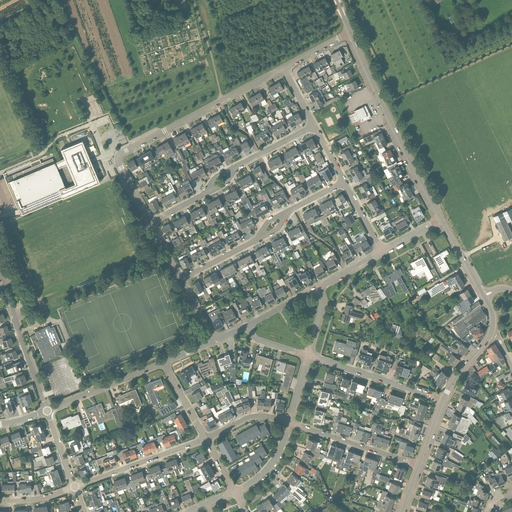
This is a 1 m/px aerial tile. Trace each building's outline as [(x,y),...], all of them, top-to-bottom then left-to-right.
[(342,65),(344,64),(341,57),(342,56),(339,50),(331,55),(333,60),(332,60),(336,67),(342,64),(342,65)] [(319,61),(324,70),(325,71),(327,70),(325,66),(328,65),(325,58),(319,61)] [(318,73),(324,70),(319,61),(313,64),(317,71),(318,73)] [(309,66),(303,69),(308,80),(311,78),(309,75),(312,73),(309,66)] [(312,90),(314,90),(314,89),(308,80),(303,69),(297,73),(302,83),(305,88),(304,88),(307,93),(308,93),(312,90)] [(343,69),(337,72),(336,73),(333,74),(335,79),(339,77),(343,75),(345,79),(352,76),(349,69),(344,72),(343,69)] [(326,78),(332,87),(336,84),(330,75),(326,78)] [(358,86),(355,80),(348,83),(350,88),(346,90),(348,95),(354,92),(353,89),(358,86)] [(277,92),(287,87),(284,83),(281,85),(280,82),(274,85),(277,92)] [(325,84),(322,85),(319,87),(319,86),(314,89),(314,90),(315,92),(309,95),(313,102),(320,98),(317,92),(321,90),(326,87),(327,88),(329,87),(327,83),(325,84)] [(274,85),(268,88),(272,95),(277,92),(274,85)] [(264,99),(260,92),(254,95),(258,102),(260,105),(266,102),(264,99)] [(252,105),(258,102),(254,95),(248,98),(252,105)] [(323,105),(324,107),(329,105),(328,104),(336,101),(334,98),(326,102),(323,103),(322,101),(320,98),(313,102),(316,108),(323,105)] [(241,102),(235,106),(239,113),(245,109),(241,102)] [(239,113),(235,106),(229,109),(233,116),(239,113)] [(374,106),(368,109),(372,117),(378,114),(374,106)] [(363,107),(354,111),(358,119),(359,119),(360,122),(371,117),(369,112),(366,113),(363,107)] [(282,121),(276,124),(280,132),(281,132),(285,131),(285,130),(286,130),(284,126),(287,125),(280,112),(279,111),(279,109),(278,110),(275,111),(277,114),(278,114),(282,121)] [(282,111),(280,112),(287,125),(287,126),(290,124),(291,127),(292,126),(292,127),(296,125),(296,124),(297,124),(293,116),(287,119),(283,111),(282,111)] [(302,121),(298,113),(293,116),(297,124),(297,123),(298,124),(301,122),(302,122),(302,121)] [(214,117),(217,124),(223,121),(219,114),(214,117)] [(262,118),(266,126),(270,132),(272,130),(275,135),(276,135),(280,133),(280,132),(276,124),(275,122),(272,123),(273,126),(271,127),(270,125),(269,125),(267,121),(269,120),(266,116),(262,118)] [(214,117),(207,120),(211,127),(214,126),(216,129),(219,127),(217,124),(214,117)] [(237,121),(233,123),(242,129),(246,127),(243,119),(237,122),(237,121)] [(207,133),(202,123),(196,126),(201,136),(207,133)] [(201,136),(196,126),(190,129),(196,139),(201,136)] [(271,134),(270,132),(266,126),(261,129),(263,132),(260,133),(264,141),(265,141),(269,139),(269,138),(268,136),(271,134)] [(185,132),(179,135),(184,146),(190,142),(189,139),(185,132)] [(375,138),(376,142),(384,138),(381,132),(377,134),(376,132),(370,135),(366,137),(368,142),(375,138)] [(212,135),(216,143),(217,142),(221,140),(218,136),(216,137),(215,133),(212,135)] [(263,141),(264,141),(260,133),(254,136),(258,144),(259,143),(259,144),(260,144),(263,142),(263,141)] [(179,149),(184,146),(179,135),(173,139),(177,145),(179,149)] [(346,136),(336,142),(337,145),(348,139),(346,136)] [(237,137),(234,138),(237,144),(238,146),(240,144),(244,152),(251,148),(247,141),(241,144),(237,137)] [(228,147),(229,150),(233,158),(239,154),(235,146),(237,144),(234,138),(231,140),(233,144),(228,147)] [(376,146),(379,151),(384,148),(383,146),(387,144),(384,138),(376,142),(374,143),(376,146)] [(306,142),(311,149),(316,147),(312,139),(306,142)] [(52,158),(39,164),(37,161),(30,163),(32,167),(12,175),(6,178),(22,215),(69,196),(100,182),(83,141),(62,149),(65,158),(56,162),(54,162),(52,158)] [(162,145),(167,154),(167,155),(173,152),(168,142),(162,145)] [(215,143),(218,150),(220,153),(223,152),(222,150),(220,146),(219,146),(217,142),(216,143),(215,143)] [(301,145),(305,152),(307,156),(313,153),(311,149),(306,142),(301,145)] [(343,159),(351,155),(353,154),(351,151),(354,149),(351,144),(348,146),(343,148),(344,151),(340,153),(343,159)] [(167,154),(162,145),(156,148),(157,150),(154,151),(158,158),(161,157),(160,155),(163,153),(165,156),(167,155),(167,154)] [(223,153),(227,161),(233,158),(229,150),(228,147),(222,150),(223,152),(224,153),(223,153)] [(294,158),(300,155),(302,161),(305,159),(300,150),(298,152),(296,147),(290,150),(294,158)] [(386,151),(384,148),(379,151),(381,156),(383,155),(385,159),(392,155),(390,149),(386,151)] [(178,149),(176,150),(178,154),(181,161),(184,160),(178,149)] [(283,157),(287,166),(288,167),(291,166),(290,164),(293,162),(292,159),(294,158),(290,150),(284,153),(285,156),(283,157)] [(155,160),(158,158),(154,151),(152,153),(150,151),(145,154),(150,164),(153,163),(152,161),(151,159),(154,158),(155,160)] [(314,155),(316,160),(322,158),(319,152),(314,155)] [(351,155),(343,159),(346,165),(350,163),(352,165),(357,162),(356,160),(357,159),(356,157),(356,156),(356,155),(356,154),(355,154),(355,153),(353,154),(351,155)] [(139,157),(142,163),(144,168),(150,165),(150,164),(145,154),(139,157)] [(214,155),(211,157),(216,167),(222,163),(218,156),(215,158),(214,155)] [(385,163),(387,168),(393,165),(391,163),(395,161),(392,155),(385,159),(386,162),(385,163)] [(280,158),(279,156),(274,159),(278,166),(277,167),(279,170),(285,167),(286,167),(286,166),(287,166),(283,157),(280,158)] [(210,170),(216,167),(211,157),(209,158),(208,157),(205,159),(205,160),(203,161),(207,170),(210,169),(210,170)] [(272,170),(277,167),(278,166),(274,159),(268,162),(272,170)] [(133,173),(141,169),(139,164),(137,165),(134,160),(127,163),(131,170),(133,173)] [(349,170),(352,176),(360,171),(360,172),(362,171),(360,168),(357,162),(352,165),(353,168),(349,170)] [(392,176),(393,175),(393,176),(401,172),(398,166),(394,168),(393,165),(387,168),(390,173),(392,176)] [(259,175),(261,179),(263,182),(269,179),(266,173),(264,175),(259,166),(253,170),(256,176),(259,174),(259,175)] [(191,173),(194,180),(200,178),(196,170),(195,167),(189,170),(191,173)] [(200,178),(206,174),(203,167),(196,170),(200,178)] [(333,177),(329,171),(327,168),(321,171),(323,174),(326,181),(333,177)] [(359,179),(360,182),(366,179),(365,177),(363,174),(362,175),(360,172),(360,171),(352,176),(355,181),(359,179)] [(170,182),(172,185),(175,183),(169,172),(166,174),(170,182)] [(310,175),(312,178),(316,186),(322,183),(318,175),(317,174),(316,172),(310,175)] [(396,185),(401,182),(400,179),(404,177),(401,172),(393,176),(393,175),(392,176),(390,177),(393,181),(393,180),(396,185)] [(244,178),(248,186),(253,183),(254,186),(256,186),(258,191),(261,190),(255,178),(252,180),(249,175),(248,175),(245,177),(244,177),(244,178)] [(361,192),(369,188),(367,186),(371,183),(370,181),(371,180),(369,177),(366,179),(360,182),(362,185),(358,187),(361,192)] [(243,189),(248,186),(244,178),(243,178),(239,180),(239,179),(239,180),(238,181),(242,187),(239,189),(244,199),(247,197),(244,192),(243,189)] [(316,186),(312,178),(306,181),(310,189),(316,186)] [(187,193),(193,190),(188,180),(187,180),(182,183),(187,193)] [(168,191),(165,192),(170,202),(176,199),(174,194),(176,193),(173,186),(172,185),(170,182),(168,183),(170,188),(167,189),(168,191)] [(294,197),(300,194),(294,183),(288,185),(287,182),(284,184),(287,189),(287,190),(289,194),(291,192),(294,197)] [(400,189),(402,192),(410,188),(407,183),(403,185),(401,182),(396,185),(393,187),(394,190),(398,190),(400,189)] [(178,189),(181,196),(187,193),(182,183),(179,184),(181,187),(178,189)] [(302,184),(299,185),(297,183),(295,184),(294,183),(300,194),(306,191),(302,184)] [(369,188),(361,192),(364,198),(368,196),(369,199),(375,196),(377,195),(373,186),(369,188)] [(413,194),(410,188),(402,192),(403,195),(402,196),(404,202),(410,199),(409,196),(413,194)] [(156,195),(159,202),(162,200),(164,205),(170,202),(165,192),(162,194),(161,193),(159,194),(156,189),(154,191),(156,195)] [(241,199),(244,205),(247,203),(244,199),(239,189),(236,191),(236,190),(235,190),(231,192),(230,193),(234,201),(240,198),(240,199),(241,199)] [(276,197),(280,205),(286,202),(285,201),(288,200),(283,189),(278,192),(274,194),(276,197)] [(227,208),(230,207),(229,204),(231,202),(234,201),(230,193),(229,193),(225,195),(225,196),(227,201),(224,202),(227,208)] [(266,193),(264,194),(270,205),(272,204),(274,208),(280,205),(276,197),(270,200),(269,198),(266,193)] [(263,200),(259,203),(258,203),(263,214),(269,211),(267,207),(270,205),(264,194),(261,195),(261,196),(263,200)] [(339,204),(345,201),(342,194),(335,198),(337,201),(335,202),(339,210),(342,209),(339,204)] [(157,203),(159,202),(156,195),(153,196),(155,200),(149,203),(153,211),(159,207),(157,203)] [(375,196),(369,199),(371,201),(367,203),(370,209),(378,205),(376,202),(378,201),(375,196)] [(253,207),(252,206),(247,197),(244,199),(247,203),(250,209),(253,207)] [(229,218),(231,217),(228,211),(229,211),(227,208),(224,202),(221,203),(219,198),(213,201),(217,209),(222,206),(224,209),(225,209),(229,218)] [(331,200),(325,203),(331,214),(337,211),(335,208),(331,200)] [(209,207),(206,208),(209,213),(212,219),(215,225),(217,224),(215,219),(216,218),(213,213),(215,212),(214,211),(217,209),(213,201),(207,204),(209,207)] [(252,206),(253,207),(250,209),(251,211),(255,218),(258,217),(263,214),(258,203),(252,206)] [(326,217),(331,214),(325,203),(319,206),(324,214),(324,215),(322,216),(326,224),(329,223),(326,217)] [(379,208),(378,205),(370,209),(373,215),(377,213),(378,215),(384,212),(381,207),(379,208)] [(209,213),(206,208),(203,209),(202,207),(196,210),(200,218),(205,215),(209,221),(212,227),(215,225),(212,219),(209,213)] [(413,215),(414,218),(416,221),(422,218),(421,216),(423,215),(419,207),(413,210),(415,213),(413,215)] [(315,208),(309,211),(313,219),(315,222),(320,220),(324,226),(326,224),(322,216),(319,217),(319,216),(315,208)] [(190,213),(192,215),(189,217),(193,225),(196,223),(195,221),(200,218),(196,210),(190,213)] [(247,215),(243,217),(249,229),(255,226),(252,220),(255,218),(251,211),(248,213),(248,214),(247,215)] [(313,219),(309,211),(303,214),(307,222),(305,224),(307,228),(313,232),(313,231),(310,224),(312,223),(310,221),(313,219)] [(375,217),(377,221),(386,216),(384,212),(378,215),(375,217)] [(351,214),(344,218),(348,225),(354,221),(351,214)] [(186,218),(185,216),(179,219),(185,230),(194,226),(193,225),(189,217),(186,218)] [(407,224),(409,223),(406,216),(403,217),(402,216),(394,221),(391,222),(394,226),(395,225),(399,231),(408,226),(407,224)] [(249,229),(243,217),(235,221),(236,223),(241,233),(244,231),(244,232),(249,229)] [(496,222),(504,241),(511,237),(511,233),(505,218),(496,222)] [(173,222),(179,233),(185,230),(179,219),(173,222)] [(384,225),(383,224),(380,226),(383,231),(382,232),(386,238),(393,235),(392,234),(392,233),(391,232),(394,230),(392,226),(391,227),(389,222),(384,225)] [(229,232),(231,235),(234,241),(241,238),(239,234),(241,233),(236,223),(233,224),(235,229),(229,232)] [(176,233),(175,231),(172,226),(170,227),(169,224),(162,228),(166,235),(167,237),(176,233)] [(297,237),(303,234),(309,246),(311,244),(301,224),(298,225),(298,227),(293,229),(297,237)] [(343,228),(338,231),(342,238),(347,235),(343,228)] [(298,239),(297,237),(293,229),(287,232),(289,235),(286,237),(290,245),(290,244),(291,246),(294,244),(293,242),(298,239)] [(219,232),(223,239),(225,238),(228,244),(234,241),(231,235),(228,236),(226,233),(224,234),(221,230),(219,232)] [(220,240),(223,239),(219,232),(216,233),(218,237),(212,240),(217,250),(224,247),(220,240)] [(357,242),(355,243),(352,245),(357,253),(362,250),(363,251),(370,247),(366,241),(367,240),(365,236),(360,238),(359,236),(355,239),(357,242)] [(287,250),(285,247),(287,245),(283,237),(277,240),(283,252),(287,250)] [(175,246),(181,243),(178,238),(172,241),(175,246)] [(201,241),(205,248),(208,247),(211,253),(217,250),(212,240),(207,243),(204,239),(201,241)] [(277,255),(283,252),(277,240),(271,243),(276,252),(273,253),(277,261),(280,267),(283,265),(277,255)] [(198,247),(195,249),(200,259),(207,255),(203,249),(205,248),(201,241),(199,242),(203,249),(200,250),(198,247)] [(182,243),(181,243),(175,246),(178,251),(184,248),(182,243)] [(287,246),(288,247),(295,260),(297,258),(296,255),(294,252),(291,246),(290,244),(290,245),(287,246)] [(351,254),(351,253),(346,244),(343,245),(344,247),(340,250),(346,261),(347,260),(353,257),(351,254)] [(266,246),(260,249),(265,257),(266,260),(272,257),(270,254),(266,246)] [(185,249),(188,256),(189,257),(191,256),(194,262),(200,259),(195,249),(190,252),(187,248),(185,249)] [(259,260),(261,259),(263,261),(266,260),(265,257),(260,249),(255,252),(259,260)] [(442,272),(449,268),(444,259),(443,260),(442,258),(445,256),(447,255),(446,255),(444,251),(433,257),(442,272)] [(338,262),(333,252),(330,253),(331,256),(328,258),(329,259),(325,261),(328,266),(327,266),(330,270),(333,268),(334,268),(337,267),(338,267),(335,263),(338,262)] [(189,258),(189,257),(188,256),(186,257),(185,255),(178,258),(180,260),(183,268),(190,264),(187,259),(189,258)] [(253,262),(250,255),(243,258),(247,265),(253,262)] [(412,274),(413,276),(423,270),(428,279),(429,279),(432,283),(440,279),(437,275),(434,269),(430,271),(422,257),(419,259),(419,258),(417,259),(419,262),(416,263),(416,262),(411,265),(413,268),(410,270),(410,271),(412,274)] [(240,271),(243,276),(246,284),(249,282),(243,271),(249,268),(247,265),(243,258),(237,261),(241,268),(242,269),(240,271)] [(314,269),(318,276),(325,272),(323,269),(326,268),(321,261),(318,262),(320,266),(314,269)] [(233,263),(227,267),(232,277),(236,276),(234,272),(237,271),(233,263)] [(225,285),(228,283),(227,280),(232,277),(227,267),(220,270),(224,277),(222,278),(225,285)] [(396,293),(392,284),(391,281),(396,278),(404,292),(408,290),(400,276),(403,274),(400,269),(384,277),(389,286),(383,289),(387,298),(396,293)] [(305,280),(306,283),(312,279),(307,270),(301,274),(301,273),(297,275),(300,281),(304,280),(304,281),(305,280)] [(225,285),(222,278),(219,279),(216,272),(210,275),(213,283),(215,286),(221,283),(222,286),(225,285)] [(431,296),(443,289),(447,287),(451,285),(461,279),(459,276),(457,273),(445,280),(439,284),(438,283),(433,286),(434,286),(427,290),(431,296)] [(207,286),(213,283),(210,275),(203,279),(207,286)] [(80,289),(83,287),(104,279),(103,277),(102,276),(79,285),(80,289)] [(290,284),(293,290),(300,286),(295,277),(294,278),(293,276),(284,281),(287,286),(290,284)] [(451,285),(453,288),(456,286),(458,289),(464,285),(462,282),(463,282),(461,279),(451,285)] [(203,290),(198,281),(192,284),(197,293),(203,290)] [(278,284),(273,287),(279,297),(280,297),(286,294),(283,288),(287,286),(284,281),(278,284)] [(380,297),(372,284),(373,286),(369,289),(368,288),(361,293),(360,293),(363,297),(368,294),(373,301),(380,297)] [(264,296),(268,303),(275,300),(273,297),(275,296),(272,290),(271,290),(272,292),(268,295),(266,290),(264,291),(262,288),(257,291),(261,298),(264,296)] [(460,293),(462,296),(459,297),(456,300),(458,303),(464,299),(463,299),(470,295),(467,288),(460,292),(460,293)] [(474,301),(470,295),(463,299),(464,299),(466,302),(459,308),(463,313),(470,307),(468,304),(474,301)] [(249,306),(252,304),(255,310),(262,306),(259,299),(253,302),(252,298),(251,296),(245,299),(246,301),(249,306)] [(240,304),(242,308),(240,309),(236,301),(233,302),(232,301),(231,301),(234,307),(238,315),(241,314),(242,316),(249,313),(247,308),(247,307),(249,306),(246,301),(240,304)] [(487,321),(486,315),(480,307),(482,306),(478,301),(470,307),(463,313),(452,321),(443,328),(444,330),(450,325),(454,330),(455,329),(461,338),(470,331),(469,330),(473,325),(474,326),(478,323),(479,324),(480,323),(481,324),(482,323),(483,324),(487,321)] [(343,314),(341,320),(349,322),(351,317),(361,320),(362,315),(351,312),(352,307),(346,305),(344,312),(344,313),(342,313),(342,314),(343,314)] [(220,312),(224,319),(227,325),(230,323),(230,322),(237,319),(231,308),(226,311),(224,312),(223,310),(220,312)] [(217,329),(223,326),(221,320),(224,319),(220,312),(217,313),(217,314),(211,318),(217,329)] [(473,334),(477,339),(480,336),(480,335),(485,331),(481,326),(481,324),(480,323),(479,324),(478,323),(474,326),(473,325),(469,330),(470,331),(473,334)] [(9,332),(7,325),(0,327),(0,329),(2,334),(0,334),(0,338),(5,336),(6,336),(5,333),(9,332)] [(54,327),(49,329),(48,325),(46,326),(46,327),(41,329),(42,332),(30,337),(33,344),(34,346),(38,354),(41,353),(45,361),(57,356),(56,356),(62,354),(58,345),(57,345),(54,337),(58,336),(54,327)] [(469,341),(466,338),(468,337),(469,338),(473,334),(470,331),(461,338),(460,339),(466,343),(469,341)] [(5,336),(0,338),(0,342),(1,345),(3,344),(5,347),(13,344),(11,338),(8,340),(7,338),(6,339),(5,336)] [(332,351),(350,356),(352,347),(355,347),(356,343),(347,340),(346,344),(340,343),(341,342),(339,342),(335,341),(332,351)] [(463,354),(468,348),(458,341),(456,344),(459,347),(457,349),(452,346),(450,349),(453,351),(457,354),(459,351),(463,354)] [(491,354),(498,350),(495,344),(487,349),(490,354),(486,356),(490,362),(491,362),(491,363),(495,360),(491,354)] [(358,361),(364,363),(367,351),(368,349),(362,347),(361,353),(360,353),(357,361),(358,361)] [(18,357),(15,350),(6,353),(4,354),(5,357),(6,357),(7,360),(11,359),(18,357)] [(499,370),(496,367),(505,362),(502,358),(503,358),(498,350),(491,354),(495,360),(491,363),(495,368),(490,371),(492,374),(499,370)] [(248,352),(241,351),(238,363),(249,366),(251,359),(250,360),(246,359),(248,352)] [(372,353),(367,351),(364,363),(370,365),(373,357),(371,356),(372,353)] [(459,359),(451,354),(448,351),(445,355),(448,356),(446,359),(449,361),(455,365),(459,359)] [(231,362),(229,353),(224,355),(225,356),(217,358),(220,369),(221,371),(225,370),(224,368),(225,368),(226,368),(226,367),(225,367),(225,365),(228,364),(228,363),(231,362)] [(380,354),(376,367),(382,369),(386,356),(381,354),(380,354)] [(268,375),(268,373),(272,359),(258,355),(256,363),(262,365),(260,373),(268,375)] [(388,371),(389,371),(392,359),(390,358),(390,357),(386,356),(382,369),(388,371)] [(207,371),(213,369),(214,372),(217,370),(216,369),(217,368),(215,363),(213,357),(209,359),(209,361),(202,364),(201,362),(197,364),(201,374),(202,374),(204,377),(209,375),(207,371)] [(286,363),(282,362),(278,361),(279,362),(276,370),(276,369),(276,370),(288,373),(287,377),(285,376),(283,383),(282,382),(281,386),(281,387),(288,389),(295,366),(286,364),(286,363)] [(15,371),(22,369),(20,362),(13,364),(12,362),(5,364),(7,370),(9,369),(11,373),(15,371)] [(404,367),(401,375),(407,377),(410,369),(407,368),(409,365),(404,363),(403,367),(404,367)] [(397,365),(394,373),(395,373),(401,375),(404,367),(403,367),(397,365)] [(191,380),(189,377),(196,373),(192,367),(188,370),(187,369),(180,373),(184,380),(186,383),(191,380)] [(435,367),(431,371),(446,382),(449,377),(448,377),(449,376),(441,371),(439,373),(438,373),(436,372),(438,369),(435,367)] [(484,368),(477,372),(481,377),(487,373),(484,368)] [(442,386),(446,382),(431,371),(429,375),(434,379),(433,380),(434,381),(441,387),(442,386)] [(336,385),(332,384),(334,376),(326,373),(325,379),(326,380),(325,382),(324,382),(323,386),(335,389),(336,385)] [(470,379),(467,383),(466,383),(464,386),(463,386),(462,388),(463,389),(462,390),(474,395),(477,388),(474,386),(474,385),(475,384),(476,384),(480,378),(474,373),(469,378),(470,379)] [(16,379),(18,385),(27,382),(24,374),(18,377),(17,374),(10,376),(12,380),(16,379)] [(340,385),(347,387),(348,384),(349,380),(343,378),(340,385)] [(161,379),(145,385),(152,405),(158,403),(153,388),(163,384),(161,379)] [(347,395),(348,393),(348,392),(354,394),(355,390),(357,383),(352,381),(350,385),(348,384),(347,387),(345,392),(345,394),(347,395)] [(363,398),(364,392),(362,392),(365,385),(364,385),(357,383),(355,390),(361,392),(359,397),(363,398)] [(204,395),(203,393),(202,391),(207,388),(205,384),(204,385),(202,386),(200,387),(201,389),(192,394),(195,401),(202,397),(204,395)] [(221,384),(212,388),(214,392),(223,388),(221,384)] [(367,393),(373,395),(375,389),(369,387),(369,386),(367,393),(364,392),(363,398),(365,399),(367,393)] [(508,388),(501,391),(501,392),(496,394),(499,400),(511,394),(511,392),(511,390),(510,391),(508,388)] [(142,405),(135,389),(121,395),(120,394),(118,395),(118,396),(116,397),(119,404),(124,402),(123,401),(132,397),(136,407),(142,405)] [(373,401),(376,403),(375,407),(379,408),(380,405),(382,398),(380,397),(382,390),(381,391),(375,389),(373,395),(371,401),(373,401)] [(235,406),(238,413),(241,412),(244,411),(241,400),(241,399),(234,401),(229,390),(226,391),(224,392),(226,396),(225,396),(230,405),(233,404),(234,406),(235,406)] [(331,400),(333,393),(332,393),(320,390),(319,392),(321,393),(320,397),(331,400)] [(32,402),(29,394),(28,391),(18,395),(19,397),(16,398),(18,403),(20,402),(22,406),(32,402)] [(260,407),(263,408),(264,397),(265,391),(261,391),(260,397),(258,396),(256,407),(259,408),(260,407)] [(385,400),(382,398),(380,405),(383,406),(386,407),(387,404),(393,406),(396,396),(390,394),(390,393),(388,401),(385,400)] [(227,407),(222,409),(227,419),(231,417),(233,416),(228,406),(230,405),(225,396),(223,397),(224,399),(223,399),(227,407)] [(282,412),(284,404),(279,402),(280,397),(277,396),(276,398),(275,402),(277,402),(275,410),(282,412)] [(399,411),(401,412),(400,416),(402,417),(405,407),(403,406),(401,405),(403,397),(402,398),(396,396),(393,406),(399,408),(398,409),(399,409),(399,411)] [(18,403),(16,398),(16,397),(10,399),(11,401),(7,402),(10,410),(16,408),(15,404),(18,403)] [(270,409),(271,398),(264,397),(263,408),(267,408),(267,409),(270,409)] [(331,400),(320,397),(318,403),(317,403),(320,404),(319,407),(323,408),(328,409),(329,406),(331,400)] [(461,397),(458,403),(470,409),(473,402),(476,404),(477,400),(471,397),(469,400),(461,397)] [(511,410),(511,409),(511,397),(504,402),(500,403),(502,407),(503,407),(503,408),(504,412),(510,409),(511,410)] [(241,400),(244,411),(248,409),(248,410),(251,409),(248,398),(241,400)] [(174,402),(169,405),(167,406),(170,411),(177,407),(174,402)] [(410,403),(407,402),(406,406),(417,410),(425,413),(427,406),(419,403),(419,406),(410,403)] [(101,403),(96,405),(102,420),(103,420),(114,416),(119,428),(123,427),(120,420),(115,408),(108,411),(108,412),(105,413),(101,403)] [(458,403),(456,408),(463,411),(462,414),(468,417),(474,424),(477,421),(470,413),(470,411),(469,411),(470,409),(458,403)] [(88,418),(95,415),(99,424),(103,422),(103,420),(102,420),(96,405),(85,410),(87,414),(88,418)] [(115,408),(120,420),(123,419),(123,412),(121,407),(120,406),(115,408)] [(216,412),(213,407),(211,408),(216,419),(219,418),(221,422),(224,421),(227,419),(222,409),(216,412)] [(315,415),(323,418),(324,411),(316,409),(315,409),(316,409),(315,415)] [(422,420),(425,413),(417,410),(415,417),(411,416),(410,419),(410,420),(411,420),(416,421),(416,422),(417,418),(422,420)] [(511,412),(511,411),(504,414),(503,415),(505,418),(507,417),(508,420),(511,417),(511,412)] [(210,428),(217,424),(210,412),(207,413),(210,420),(207,422),(210,428)] [(163,422),(171,418),(173,422),(176,421),(177,423),(184,420),(181,414),(176,417),(174,413),(170,416),(162,420),(163,422)] [(345,425),(346,422),(340,420),(342,414),(338,413),(337,417),(335,422),(338,423),(337,426),(336,427),(337,427),(336,430),(343,432),(345,425)] [(61,420),(63,426),(67,425),(69,429),(77,426),(76,422),(80,420),(78,414),(69,418),(68,417),(61,420)] [(454,414),(450,420),(458,424),(465,427),(468,429),(470,425),(470,424),(460,419),(461,417),(454,414)] [(323,418),(315,415),(313,422),(312,421),(312,422),(317,423),(318,424),(318,423),(321,424),(323,425),(325,419),(323,418)] [(89,434),(87,427),(84,419),(80,421),(83,429),(82,429),(85,436),(89,434)] [(351,430),(352,427),(354,428),(356,423),(357,419),(354,419),(353,422),(352,422),(351,425),(349,425),(348,426),(345,425),(343,432),(349,434),(350,431),(351,431),(351,430)] [(409,423),(406,430),(418,433),(420,427),(419,426),(420,426),(415,424),(416,421),(410,420),(410,419),(409,419),(408,422),(409,423)] [(180,433),(180,434),(184,431),(182,428),(187,425),(184,420),(177,423),(178,426),(176,427),(180,433)] [(457,426),(458,424),(450,420),(448,426),(459,431),(461,428),(457,426)] [(373,434),(375,429),(377,423),(373,422),(370,428),(370,431),(364,429),(364,431),(361,438),(368,440),(369,437),(370,436),(369,436),(370,433),(373,434)] [(361,438),(364,431),(358,429),(360,424),(356,423),(354,428),(357,429),(356,432),(355,432),(355,433),(354,436),(361,438)] [(377,423),(375,429),(378,430),(374,442),(380,444),(384,434),(385,431),(381,430),(382,425),(379,424),(377,423)] [(33,427),(34,430),(31,431),(31,433),(27,434),(27,436),(24,437),(26,442),(26,443),(30,441),(28,437),(30,436),(33,435),(43,431),(41,424),(33,427)] [(260,426),(258,428),(262,437),(267,434),(269,437),(271,436),(264,424),(264,425),(260,427),(260,426)] [(256,425),(253,427),(252,428),(251,427),(249,429),(254,437),(259,435),(260,438),(262,437),(258,428),(256,425)] [(502,432),(511,442),(511,440),(511,430),(508,426),(502,432)] [(248,441),(252,439),(254,441),(256,440),(254,437),(249,429),(245,431),(243,432),(243,433),(248,441)] [(177,440),(180,439),(178,435),(178,434),(177,430),(170,433),(170,435),(168,436),(170,443),(176,441),(175,438),(176,438),(177,440)] [(418,433),(406,430),(404,437),(413,440),(416,441),(418,433)] [(34,445),(35,447),(41,445),(39,440),(46,438),(43,431),(33,435),(35,441),(33,442),(34,444),(34,445)] [(26,442),(24,437),(21,438),(19,432),(11,435),(14,442),(16,449),(17,448),(16,446),(20,445),(17,439),(19,439),(21,444),(23,447),(27,446),(26,442)] [(248,441),(243,433),(239,435),(238,435),(236,436),(241,445),(246,442),(247,445),(249,444),(248,441)] [(455,448),(457,443),(454,440),(451,438),(452,437),(444,433),(441,441),(455,448)] [(453,433),(452,437),(458,440),(461,441),(463,437),(453,433)] [(161,436),(157,437),(159,442),(163,440),(164,445),(170,443),(168,436),(165,437),(164,434),(161,436)] [(384,434),(380,444),(387,446),(390,436),(384,434)] [(1,439),(3,445),(10,443),(8,436),(0,438),(1,439)] [(83,451),(80,443),(82,442),(80,437),(69,441),(70,444),(73,452),(78,450),(79,453),(83,451)] [(155,443),(159,442),(157,437),(150,440),(151,442),(148,443),(151,450),(157,448),(155,443)] [(219,445),(221,449),(229,444),(230,444),(232,443),(231,441),(228,443),(226,438),(217,443),(218,445),(219,445)] [(308,439),(306,446),(314,449),(313,452),(314,452),(319,453),(321,449),(315,447),(317,442),(308,439)] [(136,441),(137,444),(137,445),(139,449),(143,448),(145,453),(151,450),(148,443),(146,444),(145,442),(141,443),(140,440),(136,441)] [(410,444),(402,441),(401,441),(399,447),(404,449),(403,452),(407,453),(408,454),(408,453),(411,454),(413,447),(409,446),(410,444)] [(256,450),(260,458),(262,457),(266,454),(267,455),(260,443),(258,444),(260,448),(256,450)] [(222,451),(225,455),(233,451),(236,449),(235,448),(232,449),(230,444),(229,444),(221,449),(222,451)] [(35,447),(33,448),(30,449),(31,453),(37,451),(42,450),(44,455),(51,452),(49,446),(49,445),(42,448),(41,445),(35,447)] [(131,450),(128,451),(131,458),(137,456),(135,451),(139,449),(137,445),(130,447),(131,450)] [(333,457),(336,447),(331,446),(331,445),(328,452),(326,451),(326,452),(325,455),(324,456),(327,457),(327,455),(333,457)] [(341,456),(343,449),(343,450),(336,447),(333,457),(339,459),(337,464),(336,468),(339,469),(340,465),(343,457),(341,456)] [(443,461),(446,463),(447,459),(449,453),(446,452),(447,451),(438,447),(435,455),(444,458),(445,458),(443,461)] [(88,457),(86,454),(93,452),(91,448),(82,451),(84,454),(75,457),(77,464),(84,462),(83,459),(88,457)] [(118,452),(119,457),(123,455),(125,460),(131,458),(128,451),(127,448),(125,449),(118,452)] [(488,453),(494,459),(500,454),(494,448),(488,453)] [(108,456),(109,458),(111,465),(117,463),(115,458),(119,457),(118,452),(117,449),(112,451),(107,453),(108,455),(108,456)] [(255,454),(251,456),(255,465),(257,464),(257,463),(262,461),(260,458),(256,450),(254,451),(255,454)] [(236,455),(233,451),(225,455),(224,456),(225,458),(226,458),(228,462),(228,463),(239,456),(238,454),(236,455)] [(343,457),(340,465),(343,466),(346,458),(351,460),(354,453),(348,451),(346,458),(343,457)] [(206,461),(205,459),(206,459),(206,458),(205,458),(202,452),(198,454),(197,453),(197,452),(190,456),(192,459),(193,458),(196,464),(202,461),(203,463),(206,461)] [(317,458),(318,457),(323,459),(324,456),(325,455),(322,454),(319,453),(314,452),(312,456),(304,452),(301,459),(305,460),(304,463),(307,464),(309,459),(314,461),(315,458),(317,458)] [(451,455),(460,461),(462,458),(454,452),(451,455)] [(351,460),(350,464),(356,465),(353,473),(357,475),(359,468),(361,463),(358,462),(361,455),(360,455),(354,453),(351,460)] [(52,456),(45,458),(48,465),(54,463),(52,456)] [(105,467),(111,465),(109,458),(108,456),(98,459),(100,464),(103,463),(105,467)] [(257,468),(255,465),(251,456),(248,458),(250,460),(245,463),(250,471),(250,472),(253,470),(252,470),(257,467),(257,468)] [(363,463),(361,463),(359,468),(361,468),(362,467),(368,469),(369,465),(369,466),(371,459),(365,457),(366,456),(365,456),(363,463)] [(173,468),(176,475),(180,474),(178,469),(183,467),(181,462),(178,463),(176,459),(171,461),(173,468)] [(372,475),(375,476),(376,474),(378,469),(376,468),(378,460),(378,461),(371,459),(369,466),(374,467),(372,475)] [(190,464),(188,464),(187,460),(182,462),(186,472),(191,469),(192,469),(190,464)] [(246,473),(250,471),(245,463),(244,460),(242,461),(244,464),(239,467),(243,475),(244,475),(246,474),(246,473)] [(171,469),(173,468),(171,461),(166,463),(165,463),(167,467),(164,469),(166,474),(170,472),(172,472),(171,469)] [(446,463),(443,461),(441,465),(433,461),(431,468),(439,471),(442,472),(444,466),(448,467),(452,469),(453,466),(446,463)] [(201,475),(211,469),(211,468),(210,466),(208,463),(200,467),(201,468),(198,469),(201,475)] [(239,477),(243,475),(239,467),(237,464),(235,465),(237,468),(232,470),(237,479),(239,478),(239,477)] [(308,470),(298,464),(298,465),(295,470),(302,474),(304,470),(307,472),(308,470)] [(166,474),(164,469),(161,470),(159,465),(153,467),(156,474),(158,479),(163,478),(165,483),(168,482),(166,476),(166,474)] [(504,469),(502,470),(507,481),(511,479),(510,476),(511,474),(511,467),(511,465),(504,468),(504,469)] [(86,467),(79,470),(82,476),(88,474),(88,473),(92,472),(91,469),(87,471),(86,467)] [(147,475),(148,480),(154,478),(154,475),(156,474),(153,467),(148,469),(150,474),(147,475)] [(398,467),(396,472),(396,473),(392,472),(391,474),(395,476),(402,479),(403,476),(404,475),(403,475),(405,470),(401,469),(398,467)] [(497,473),(494,474),(495,477),(498,484),(499,485),(505,483),(505,482),(507,481),(502,470),(501,467),(499,467),(501,472),(499,472),(497,473)] [(52,478),(59,476),(57,469),(54,470),(53,469),(46,472),(48,476),(51,475),(52,478)] [(211,469),(201,475),(204,481),(214,475),(213,472),(212,470),(211,470),(211,469)] [(24,475),(25,484),(25,491),(32,491),(31,486),(34,486),(34,484),(33,479),(29,479),(28,471),(24,471),(24,475)] [(136,474),(140,483),(143,482),(145,481),(147,485),(150,484),(148,480),(147,475),(144,476),(142,471),(142,472),(136,474)] [(495,485),(498,484),(495,477),(494,474),(493,472),(488,474),(484,476),(487,483),(489,482),(492,487),(495,486),(495,485)] [(14,488),(17,487),(16,482),(16,474),(15,474),(13,475),(13,482),(8,482),(8,485),(8,492),(14,492),(15,492),(14,488)] [(131,486),(133,490),(133,491),(136,490),(136,489),(135,485),(140,483),(136,474),(131,475),(133,480),(130,481),(132,486),(131,486)] [(287,480),(296,487),(301,481),(292,474),(291,474),(292,474),(288,480),(287,480)] [(433,487),(438,488),(439,484),(444,486),(446,478),(435,474),(434,478),(432,477),(431,478),(427,476),(425,484),(433,487)] [(49,479),(50,483),(51,487),(59,484),(58,484),(61,483),(59,476),(52,478),(49,479)] [(124,478),(119,480),(122,487),(123,489),(126,488),(131,486),(132,486),(130,481),(126,482),(125,478),(124,478)] [(188,490),(189,493),(193,492),(193,491),(191,487),(188,479),(184,481),(188,490)] [(2,481),(0,480),(0,486),(2,486),(2,493),(8,492),(8,485),(3,485),(2,481)] [(123,489),(122,487),(119,480),(114,482),(115,486),(112,487),(114,493),(116,497),(118,496),(119,496),(117,491),(120,490),(123,489)] [(207,490),(206,488),(211,485),(214,491),(219,488),(220,487),(218,484),(219,483),(217,480),(210,484),(209,481),(200,486),(203,492),(207,490)] [(397,492),(399,485),(390,482),(388,481),(387,484),(389,485),(388,489),(397,492)] [(19,492),(25,491),(25,484),(19,484),(19,482),(16,482),(17,487),(19,487),(19,492)] [(34,484),(34,486),(34,491),(42,488),(40,482),(34,484)] [(483,489),(484,486),(478,483),(476,488),(478,489),(476,494),(485,498),(488,492),(485,491),(485,490),(483,489)] [(286,498),(291,493),(289,491),(290,491),(283,485),(279,490),(285,496),(284,496),(286,498)] [(99,497),(102,496),(99,487),(93,489),(89,490),(89,491),(90,494),(88,495),(90,500),(99,497)] [(430,495),(434,496),(436,497),(438,491),(428,488),(427,491),(423,489),(421,496),(429,499),(430,495)] [(173,508),(180,505),(177,498),(180,497),(176,489),(173,490),(175,494),(171,496),(173,500),(170,501),(173,508)] [(276,503),(280,508),(284,506),(286,503),(284,501),(281,503),(279,501),(284,496),(285,496),(279,490),(273,495),(279,501),(276,503)] [(298,495),(294,490),(292,493),(300,501),(302,499),(298,495)] [(383,490),(379,501),(391,505),(394,498),(386,496),(387,492),(383,490)] [(192,500),(189,493),(186,495),(185,492),(180,493),(184,503),(185,503),(192,500)] [(165,494),(164,494),(163,495),(159,504),(158,504),(156,503),(155,503),(154,503),(154,504),(155,507),(157,511),(163,511),(165,511),(163,507),(166,506),(165,503),(167,502),(168,502),(165,494)] [(92,505),(92,506),(97,504),(98,507),(103,505),(109,503),(108,500),(101,502),(100,499),(99,497),(90,500),(92,505)] [(466,503),(467,503),(476,508),(477,505),(481,507),(482,504),(481,504),(482,500),(474,497),(473,500),(470,498),(469,501),(467,500),(466,503)] [(268,499),(262,503),(267,510),(270,508),(272,510),(273,511),(275,511),(277,511),(281,511),(282,511),(280,508),(276,503),(273,506),(268,499)] [(421,510),(425,510),(426,507),(429,508),(431,502),(425,499),(424,502),(419,501),(416,508),(421,510)] [(117,511),(121,511),(119,507),(119,505),(117,500),(109,503),(110,505),(114,504),(115,505),(117,511)] [(57,505),(58,508),(59,511),(67,511),(69,511),(68,509),(70,508),(68,501),(57,505)] [(388,511),(391,505),(379,501),(376,506),(375,506),(374,508),(375,509),(375,511),(378,511),(379,511),(381,510),(386,511),(388,511)] [(259,511),(263,511),(267,510),(262,503),(256,507),(259,511)] [(478,508),(476,508),(467,503),(465,506),(468,508),(465,511),(476,511),(477,511),(478,508)]
